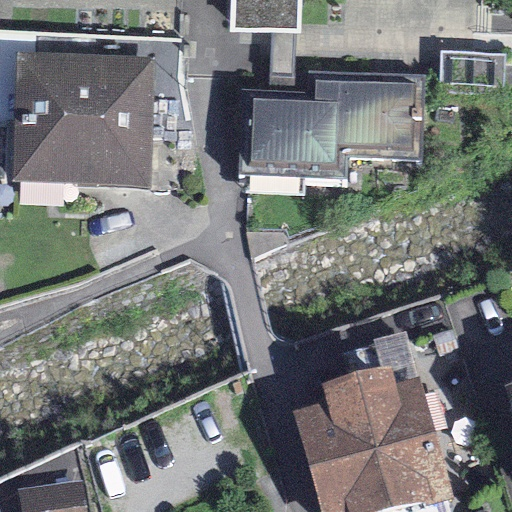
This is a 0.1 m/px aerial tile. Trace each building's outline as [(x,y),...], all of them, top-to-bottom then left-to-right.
[(234,0),(234,37),(301,38),(301,0),(234,0)] [(153,66),(18,63),(15,191),(149,194),(153,66)] [(320,101),(249,100),(248,193),(342,195),(343,165),(417,166),(418,90),(321,89),(320,101)] [(302,415),(329,511),(416,511),(444,504),(399,349),(346,364),(356,399),(302,415)] [(22,511),(86,511),(82,483),(19,492),(21,505),(22,511)]
